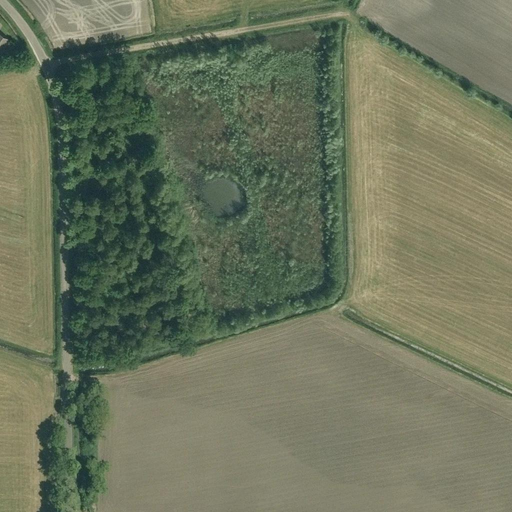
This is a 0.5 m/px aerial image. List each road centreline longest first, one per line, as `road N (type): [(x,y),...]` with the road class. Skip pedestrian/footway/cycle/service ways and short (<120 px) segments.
road 1 (unclassified): [(68,511),(61,126),(45,63),(1,0)]
road 2 (track): [(45,63),(350,14)]
